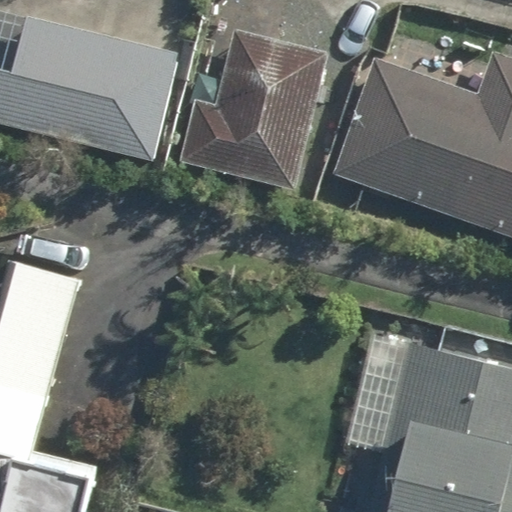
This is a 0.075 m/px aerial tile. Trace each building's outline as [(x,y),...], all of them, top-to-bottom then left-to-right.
[(0,0),(0,117),(160,156),(185,52),(1,8),(3,0),(0,0)] [(298,190),(331,54),(238,31),(220,105),(199,100),(184,162),(298,190)] [(338,172),(511,230),(511,55),(497,51),(483,91),(377,56),(338,172)] [(42,450),(86,279),(17,262),(0,329),(0,443),(30,451),(14,511),(95,511),(107,467),(42,450)] [(375,511),(507,511),(511,495),(511,366),(376,332),(347,446),(389,457),(375,511)]
